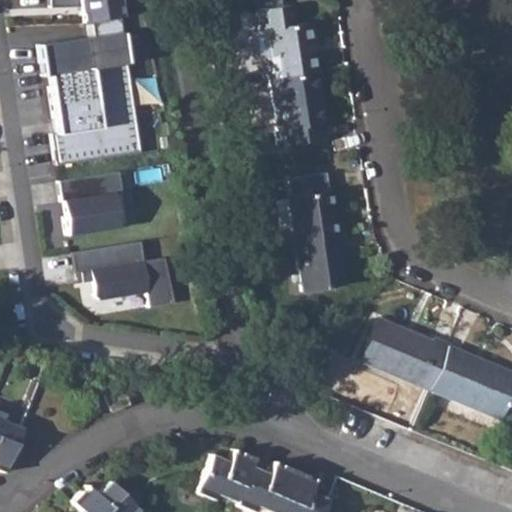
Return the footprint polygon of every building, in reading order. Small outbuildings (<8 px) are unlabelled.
[(268,79),(314,73),(307,24),(294,26),(291,7),(280,8),(278,0),(253,0),(258,31),(251,32),(248,34),(246,39),(246,44),(247,52),(249,55),(255,60),(258,81),(268,79)] [(38,61),(40,76),(45,75),(50,108),(130,96),(122,48),(117,17),(89,21),(91,35),(35,44),(38,61)] [(314,73),(268,79),(275,130),(272,131),(274,146),(321,140),(319,125),(322,124),(314,73)] [(51,147),(54,164),(139,151),(134,121),(130,96),(50,108),(54,132),(49,133),(51,147)] [(114,171),(54,181),(57,200),(63,199),(65,215),(59,216),(63,235),(123,225),(119,199),(114,171)] [(286,197),(293,243),(296,243),(340,236),(338,220),(331,220),(327,191),(286,197)] [(296,243),(293,243),(301,294),(342,288),(336,252),(342,251),(340,236),(296,243)] [(140,240),(67,252),(70,273),(77,272),(79,282),(89,281),(91,295),(97,299),(144,292),(146,307),(172,303),(167,271),(165,257),(143,260),(140,240)] [(356,360),(426,389),(444,347),(446,344),(431,338),(429,341),(373,318),(356,360)] [(511,375),(444,347),(426,389),(498,420),(511,384),(511,375)] [(120,389),(103,395),(110,412),(127,405),(120,389)] [(0,472),(0,473),(18,428),(0,421),(0,472)] [(213,493),(233,502),(249,465),(252,457),(230,449),(225,461),(208,454),(192,491),(211,499),(213,493)] [(233,502),(232,503),(250,511),(252,506),(267,511),(273,511),(292,470),(279,465),(277,468),(272,465),(273,462),(271,462),(266,472),(249,465),(233,502)] [(292,470),(273,511),(318,511),(324,498),(308,490),(313,480),(310,478),(309,481),(305,479),(306,475),(292,470)] [(79,490),(69,500),(77,508),(80,511),(134,511),(137,510),(107,478),(93,492),(85,484),(83,487),(85,489),(81,493),(79,490)]
